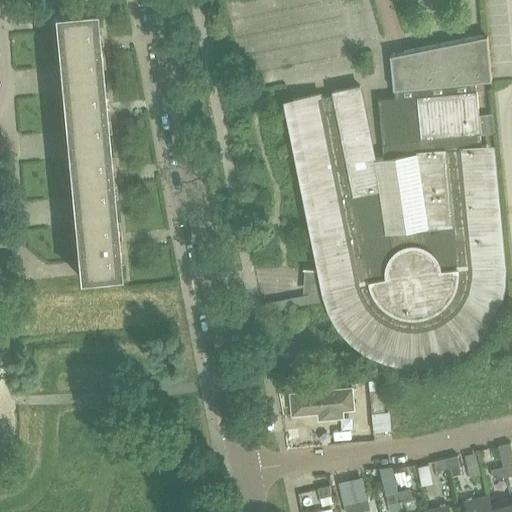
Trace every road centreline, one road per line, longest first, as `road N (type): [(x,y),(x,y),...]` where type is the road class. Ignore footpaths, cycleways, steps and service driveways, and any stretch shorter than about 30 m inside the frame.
road 1 (residential): [(247,469),(157,0)]
road 2 (residential): [(511,427),(427,447),(247,469)]
